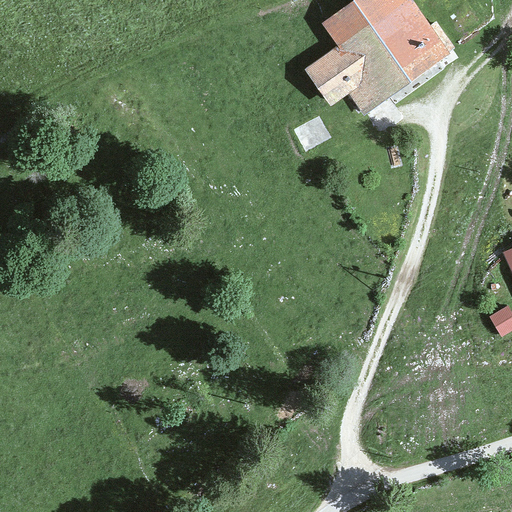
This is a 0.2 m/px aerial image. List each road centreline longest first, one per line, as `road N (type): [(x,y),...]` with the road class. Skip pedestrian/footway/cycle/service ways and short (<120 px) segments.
road 1 (track): [(355,495),(349,426),(419,240),(452,90),(511,21)]
road 2 (track): [(511,441),(355,495),(331,511)]
